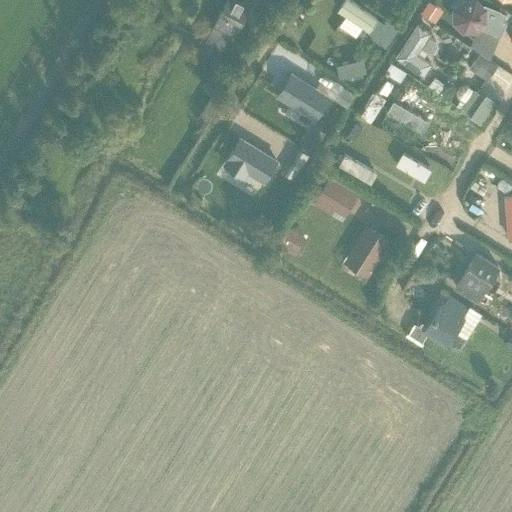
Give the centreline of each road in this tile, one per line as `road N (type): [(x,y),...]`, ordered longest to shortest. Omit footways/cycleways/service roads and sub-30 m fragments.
road 1 (residential): [(393,293),(511,107)]
road 2 (unclassified): [(0,177),(104,0)]
road 3 (residential): [(191,165),(296,0)]
